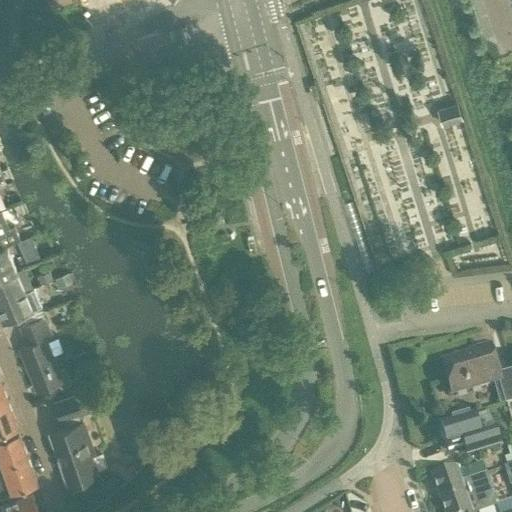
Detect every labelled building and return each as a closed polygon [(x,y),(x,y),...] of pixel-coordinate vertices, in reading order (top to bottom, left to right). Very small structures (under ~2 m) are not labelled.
[(437,108),(442,122),(442,123),(461,117),(457,102),(437,108)] [(4,228),(0,219),(0,245),(20,238),(14,223),(4,228)] [(0,274),(16,268),(8,247),(0,250),(0,274)] [(16,268),(0,274),(0,297),(24,287),(16,268)] [(25,288),(24,287),(0,297),(0,315),(2,320),(41,304),(33,285),(25,288)] [(36,389),(59,380),(61,385),(72,380),(65,364),(59,366),(47,336),(53,334),(45,315),(20,325),(27,343),(19,346),(36,389)] [(507,404),(511,402),(511,370),(499,374),(492,350),(476,355),(475,353),(443,362),(452,396),(501,382),(507,404)] [(0,403),(9,400),(0,374),(0,403)] [(91,451),(94,450),(83,420),(81,420),(78,411),(88,408),(82,390),(56,400),(62,417),(65,416),(68,425),(51,431),(68,480),(77,477),(78,480),(90,475),(89,472),(97,469),(91,451)] [(9,400),(0,403),(0,431),(18,425),(9,400)] [(442,428),(440,430),(442,438),(445,439),(449,450),(462,446),(466,458),(500,447),(495,428),(493,429),(488,415),(475,419),(474,414),(441,425),(442,428)] [(0,454),(3,464),(29,455),(20,430),(0,436),(0,454)] [(38,481),(29,455),(4,465),(0,465),(0,490),(1,493),(38,481)] [(440,501),(490,484),(482,463),(466,469),(469,479),(462,482),(456,467),(431,476),(440,501)] [(490,484),(440,501),(443,511),(476,511),(497,505),(490,484)] [(39,511),(32,491),(3,501),(5,508),(0,509),(0,511),(39,511)]
